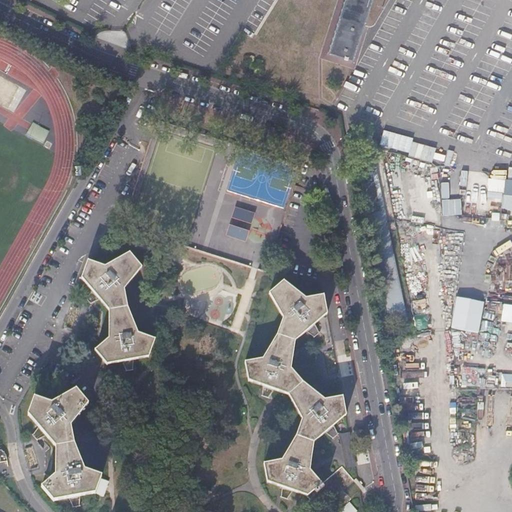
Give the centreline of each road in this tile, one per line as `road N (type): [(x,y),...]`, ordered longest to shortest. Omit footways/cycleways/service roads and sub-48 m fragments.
road 1 (residential): [(330,157),(314,131),(84,50),(0,6)]
road 2 (residential): [(330,157),(396,511)]
